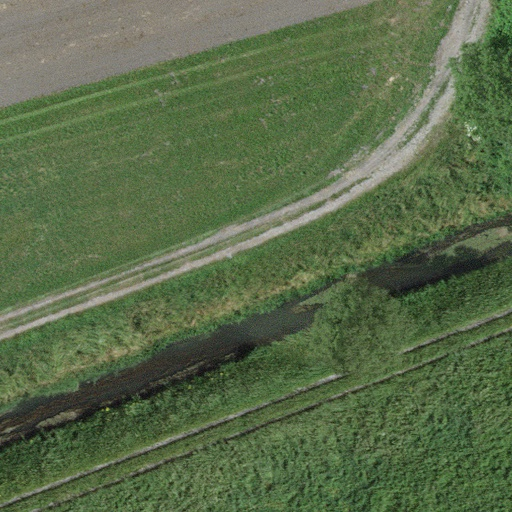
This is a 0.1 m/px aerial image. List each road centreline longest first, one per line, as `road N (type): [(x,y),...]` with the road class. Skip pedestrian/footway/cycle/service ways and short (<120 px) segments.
road 1 (track): [(0,329),(190,260),(368,177),(457,93),(490,0)]
road 2 (track): [(0,511),(511,316)]
